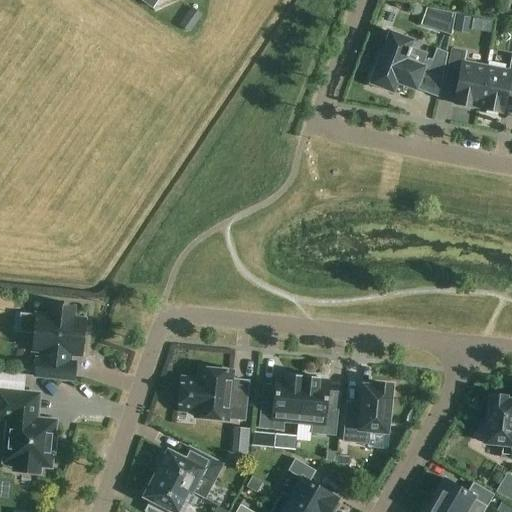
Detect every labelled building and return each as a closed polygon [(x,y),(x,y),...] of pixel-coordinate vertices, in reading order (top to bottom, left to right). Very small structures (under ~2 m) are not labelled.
[(93,0),(121,25),(134,10),(122,0),(93,0)] [(139,0),(152,8),(157,0),(139,0)] [(182,40),(193,21),(182,15),(171,34),(182,40)] [(456,16),(454,29),(468,32),(470,19),(456,16)] [(407,57),(410,49),(408,48),(411,41),(390,33),(382,52),(377,50),(371,66),(376,68),(370,84),(374,85),(374,86),(375,87),(375,85),(387,90),(386,91),(388,92),(388,90),(392,92),(396,82),(414,89),(423,68),(404,60),(405,57),(407,57)] [(478,108),(486,66),(462,62),(464,52),(452,50),(447,75),(459,77),(453,104),(478,108)] [(441,84),(446,55),(437,51),(427,79),(441,84)] [(486,66),(478,108),(502,113),(507,86),(511,87),(511,57),(509,71),(486,66)] [(22,317),(20,336),(34,337),(33,351),(44,353),(43,361),(37,360),(35,377),(73,381),(75,364),(68,363),(69,355),(80,356),(84,321),(72,319),(73,308),(50,306),(48,317),(37,316),(36,318),(22,317)] [(247,383),(230,381),(231,373),(201,370),(200,382),(182,380),(179,410),(197,412),(196,417),(226,420),(227,419),(244,421),(247,383)] [(297,423),(302,377),(286,375),(286,379),(276,378),(273,406),(261,405),(259,428),(282,431),(283,421),(297,423)] [(302,377),(297,423),(312,424),(311,434),(334,436),(337,412),(325,411),(328,383),(318,382),(318,378),(302,377)] [(386,433),(391,387),(375,385),(375,387),(363,386),(360,415),(345,414),(343,442),(368,444),(369,432),(386,433)] [(54,436),(55,422),(26,419),(28,394),(0,391),(0,419),(8,420),(3,464),(19,465),(18,471),(34,472),(35,467),(50,468),(52,455),(54,456),(55,445),(49,445),(50,435),(54,436)] [(169,421),(175,400),(151,393),(145,415),(169,421)] [(511,400),(505,400),(505,398),(490,396),(485,443),(502,445),(501,458),(511,458),(511,400)] [(232,455),(247,456),(250,430),(235,429),(232,455)] [(278,450),(278,436),(262,436),(262,450),(278,450)] [(160,466),(156,474),(191,492),(203,498),(210,484),(220,463),(197,451),(191,463),(168,451),(166,454),(162,452),(156,463),(160,466)] [(297,478),(286,497),(311,511),(334,511),(338,505),(335,503),(337,500),(305,481),(311,470),(290,458),(284,470),(297,478)] [(193,511),(184,507),(191,492),(156,474),(151,483),(147,481),(141,493),(145,495),(144,497),(167,509),(165,511),(193,511)] [(435,487),(428,498),(451,511),(483,511),(486,508),(493,496),(473,484),(467,493),(444,479),(438,489),(435,487)] [(280,494),(269,511),(311,511),(286,497),(280,494)] [(425,511),(424,511),(451,511),(428,498),(421,510),(425,511)] [(511,511),(511,509),(501,503),(496,511),(511,511)]
